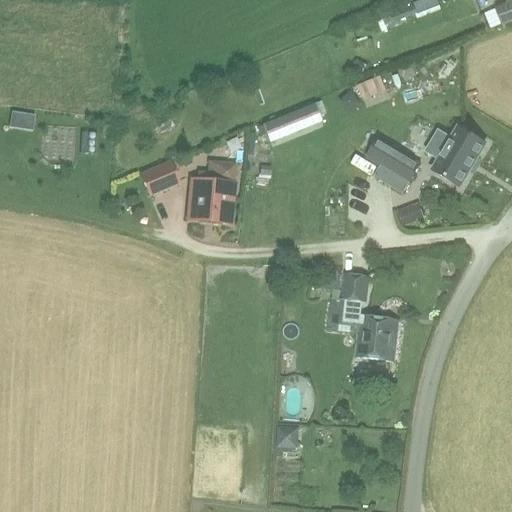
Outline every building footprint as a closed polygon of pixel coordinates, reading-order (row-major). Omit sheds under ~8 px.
[(410,3),(379,15),(380,18),(376,20),(379,28),(417,14),(419,18),(440,10),(436,0),(425,0),(412,5),(413,6),(412,6),(410,3)] [(511,21),(511,0),(505,0),(507,4),(495,9),(502,25),(511,21)] [(359,75),(364,72),(367,67),(355,61),(350,71),(359,75)] [(362,100),(384,90),(379,76),(356,86),(362,100)] [(437,131),(424,151),(439,160),(432,171),(459,188),(469,172),(476,161),(485,145),(458,129),(451,140),(437,131)] [(367,159),(408,184),(420,164),(378,139),(367,159)] [(231,207),(234,183),(236,163),(207,160),(206,171),(197,171),(196,180),(191,179),(187,221),(230,225),(231,211),(232,211),(233,207),(231,207)] [(179,184),(170,162),(140,174),(149,197),(179,184)] [(418,203),(397,211),(403,226),(424,218),(418,203)] [(343,274),(340,301),(345,302),(343,323),(358,324),(354,358),(394,363),(399,321),(360,316),(361,303),(367,304),(369,277),(343,274)] [(339,291),(339,275),(323,275),(323,291),(339,291)] [(296,446),(295,420),(276,420),(277,446),(296,446)]
